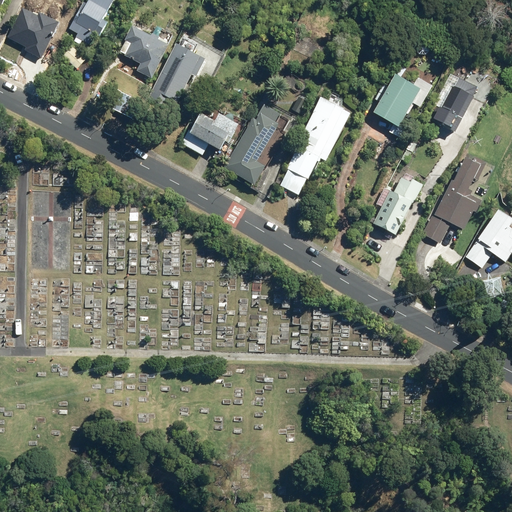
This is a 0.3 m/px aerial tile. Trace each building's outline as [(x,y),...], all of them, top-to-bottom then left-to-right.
[(116,2),(111,0),(91,0),(88,6),(85,4),(69,30),(79,36),(77,39),(93,49),(109,24),(104,21),(116,2)] [(41,58),(59,22),(39,12),(37,15),(22,8),(7,37),(26,47),(24,50),(41,58)] [(152,81),(169,49),(133,30),(126,43),(131,46),(125,58),(141,66),(137,73),(152,81)] [(414,54),(419,57),(426,57),(430,54),(430,47),(414,46),(414,54)] [(206,63),(177,47),(148,100),(165,109),(170,100),(178,105),(192,78),(197,80),(206,63)] [(64,58),(78,71),(87,61),(73,48),(64,58)] [(420,91),(395,76),(388,88),(384,85),(375,100),(379,103),(373,114),(399,129),(420,91)] [(288,78),(283,87),(298,94),(302,86),(288,78)] [(431,121),(455,134),(474,98),(473,98),(477,89),(457,79),(442,107),(439,106),(431,121)] [(140,105),(122,95),(113,111),(131,121),(140,105)] [(351,115),(320,99),(299,140),(308,145),(305,151),(296,146),(285,168),(289,170),(280,187),(299,196),(307,181),(308,181),(319,159),(326,163),(351,115)] [(306,102),(299,99),(292,111),(300,115),(306,102)] [(224,169),(254,187),(265,168),(257,163),(279,126),(276,125),(282,116),(264,106),(255,121),(253,120),(224,169)] [(228,145),(238,126),(218,115),(214,122),(200,115),(191,132),(189,131),(182,145),(203,157),(208,146),(220,152),(225,143),(228,145)] [(487,164),(469,154),(466,159),(466,158),(453,183),(451,182),(434,216),(464,231),(474,213),(476,214),(482,202),(471,196),(473,193),(468,191),(474,180),(477,182),(487,164)] [(373,226),(396,237),(412,205),(414,205),(423,186),(412,181),(411,184),(401,179),(394,194),(390,193),(373,226)] [(511,222),(511,220),(498,211),(466,258),(483,270),(492,255),(505,264),(511,255),(511,231),(508,229),(511,222)] [(423,235),(440,245),(450,227),(433,217),(423,235)]
